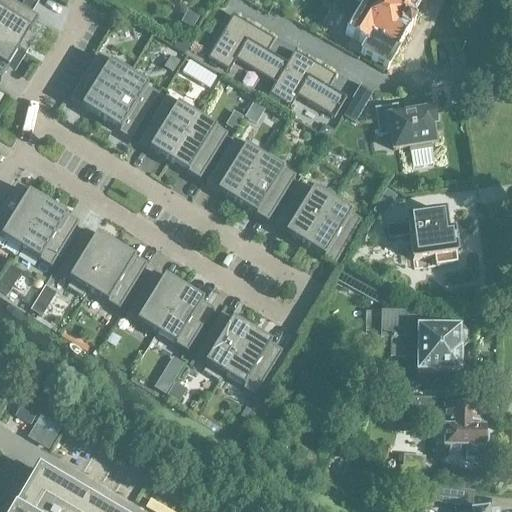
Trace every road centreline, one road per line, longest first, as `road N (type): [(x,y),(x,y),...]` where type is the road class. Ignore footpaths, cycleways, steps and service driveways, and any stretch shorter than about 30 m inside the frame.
road 1 (residential): [(17,158),(287,324),(308,288),(28,117)]
road 2 (unknown): [(511,71),(384,84),(228,0)]
road 3 (residential): [(28,117),(29,99),(70,37),(74,0)]
